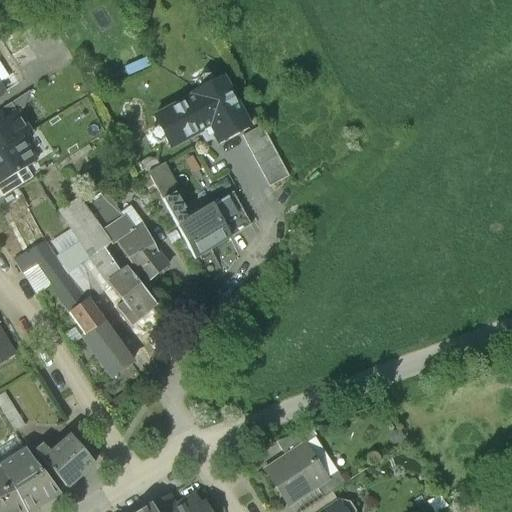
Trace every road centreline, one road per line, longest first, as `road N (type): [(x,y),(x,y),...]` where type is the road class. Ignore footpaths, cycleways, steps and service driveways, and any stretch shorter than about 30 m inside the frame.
road 1 (unclassified): [(190,448),(511,331)]
road 2 (residential): [(190,448),(174,405),(175,377),(273,226)]
road 3 (residential): [(134,484),(0,289)]
